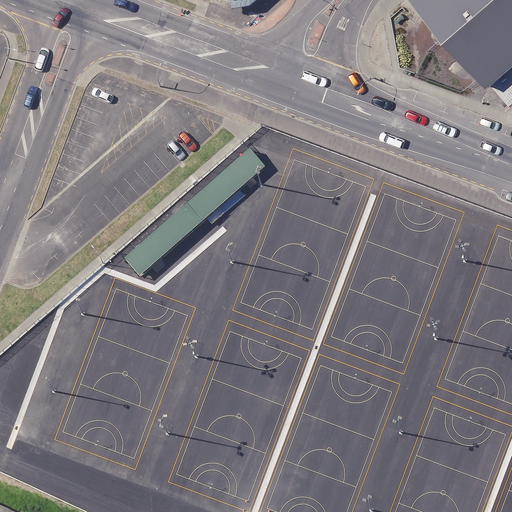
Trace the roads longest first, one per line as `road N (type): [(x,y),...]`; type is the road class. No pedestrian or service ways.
road 1 (residential): [(77,2),(0,228)]
road 2 (tertiary): [(77,2),(238,63),(297,75)]
road 3 (tertiary): [(511,165),(297,75)]
